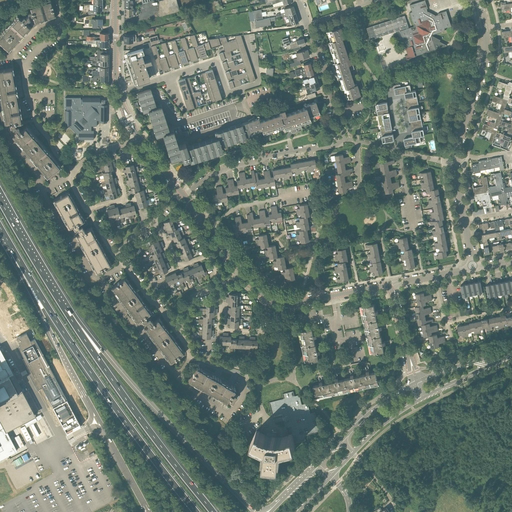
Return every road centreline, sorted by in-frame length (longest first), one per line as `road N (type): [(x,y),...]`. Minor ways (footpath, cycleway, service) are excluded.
road 1 (trunk): [(14,253),(195,511)]
road 2 (trunk): [(14,253),(149,511)]
road 3 (trunk): [(253,511),(65,311)]
road 4 (trunk): [(213,511),(65,311)]
road 5 (residential): [(118,92),(215,62),(225,94),(241,90),(250,120)]
road 6 (residential): [(456,154),(482,71),(485,27)]
road 7 (trunk): [(65,311),(0,200)]
road 8 (residential): [(74,171),(38,127),(24,66)]
